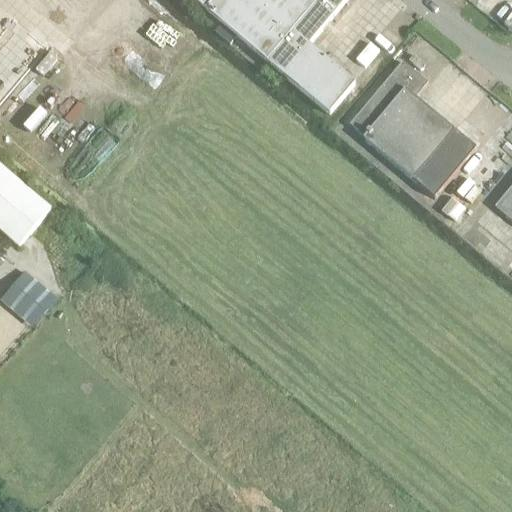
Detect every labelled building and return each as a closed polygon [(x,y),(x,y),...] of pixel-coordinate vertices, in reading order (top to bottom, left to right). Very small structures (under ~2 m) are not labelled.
[(356,85),(345,76),(310,47),(348,1),(347,0),(191,0),(330,116),(356,85)] [(0,105),(49,45),(0,5),(0,105)] [(428,85),(410,69),(403,63),(359,116),(355,112),(346,124),(365,139),(363,141),(435,201),(477,151),(416,100),(428,85)] [(0,232),(18,248),(50,211),(0,167),(0,232)] [(511,222),(511,187),(495,208),(511,222)] [(34,328),(60,299),(26,271),(1,299),(34,328)]
